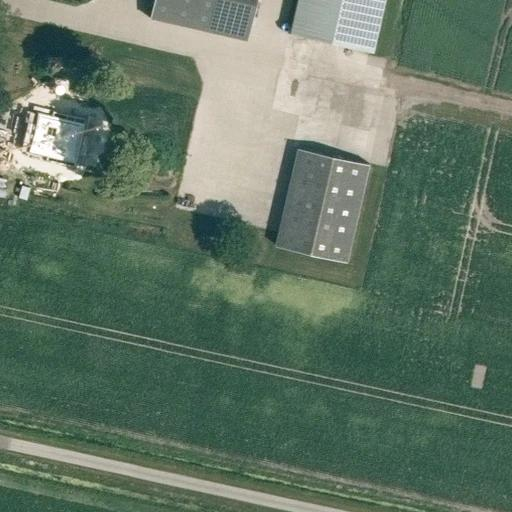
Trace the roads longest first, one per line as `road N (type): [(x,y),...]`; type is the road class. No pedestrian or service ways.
road 1 (unclassified): [(0,445),(307,511)]
road 2 (unknown): [(394,89),(511,116)]
